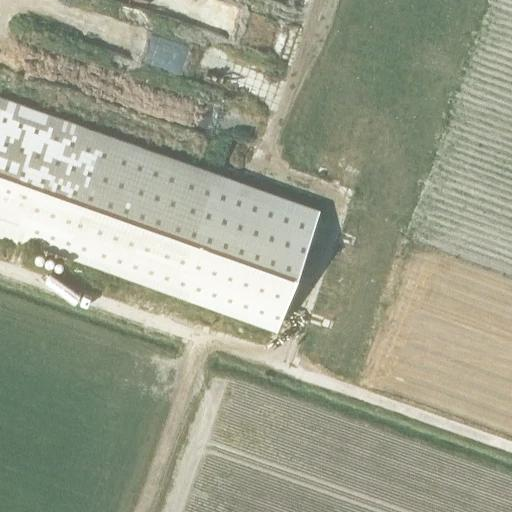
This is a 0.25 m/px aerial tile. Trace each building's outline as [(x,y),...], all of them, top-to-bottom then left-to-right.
[(146,0),(216,22),(222,0),(146,0)] [(129,61),(118,91),(134,97),(145,67),(129,61)] [(0,234),(16,240),(19,233),(193,295),(233,182),(0,99),(0,234)] [(239,123),(257,127),(260,113),(241,110),(239,123)] [(341,243),(357,179),(314,168),(310,183),(329,188),(316,237),(341,243)]
